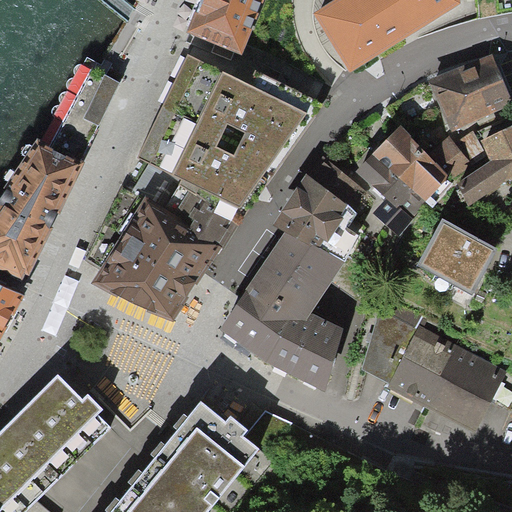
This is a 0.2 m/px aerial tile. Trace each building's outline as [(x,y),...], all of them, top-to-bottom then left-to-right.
[(210,0),(199,33),(253,52),(270,0),(210,0)] [(334,0),(312,13),(350,75),(461,3),(460,0),(334,0)] [(452,133),(511,108),(511,49),(431,82),(445,117),(452,133)] [(302,114),(185,55),(138,156),(240,207),(302,114)] [(85,168),(122,82),(94,67),(42,150),(85,168)] [(450,176),(401,127),(379,150),(358,172),(382,194),(388,199),(375,214),(399,237),(413,221),(411,218),(450,176)] [(511,182),(511,128),(483,142),(491,164),(457,184),(469,206),(511,182)] [(85,168),(42,150),(0,207),(0,273),(25,286),(85,168)] [(244,221),(136,166),(93,276),(112,286),(176,316),(191,296),(231,238),(244,221)] [(352,210),(309,178),(300,193),(284,218),(275,232),(287,238),(257,285),(226,335),(268,365),(328,396),(347,334),(314,317),(347,269),(322,251),(352,210)] [(416,266),(472,298),(500,251),(489,245),(444,219),(416,266)] [(0,333),(22,296),(0,285),(0,333)] [(363,373),(392,385),(416,340),(417,314),(380,300),(363,373)] [(389,392),(477,437),(508,371),(422,330),(416,340),(392,385),(389,392)] [(0,437),(0,508),(5,511),(25,511),(112,427),(100,415),(103,412),(89,398),(84,403),(60,379),(0,437)] [(205,407),(116,511),(233,511),(274,464),(265,455),(291,425),(264,411),(245,431),(235,422),(229,428),(205,407)]
